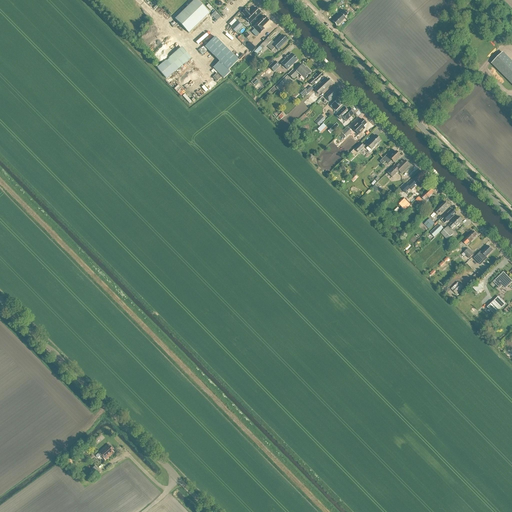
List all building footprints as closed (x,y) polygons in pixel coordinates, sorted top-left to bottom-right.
[(195,0),(175,19),(189,33),(209,14),(195,0)] [(336,5),(343,12),(333,22),(336,26),(339,22),(340,24),(345,19),(344,17),(350,11),(344,5),(340,1),(336,5)] [(223,12),(226,14),(234,4),(232,2),(223,12)] [(242,14),(246,18),(245,19),(250,24),(261,13),(256,8),(250,13),(246,9),(242,14)] [(211,16),(217,21),(221,18),(215,12),(211,16)] [(268,21),(264,16),(253,27),(260,34),(264,30),(262,28),(268,21)] [(237,21),(231,27),(237,33),(243,27),(237,21)] [(249,43),(241,35),(238,39),(245,46),(249,43)] [(288,41),(282,35),(274,43),(272,41),(266,46),(272,51),(275,48),(278,51),(288,41)] [(238,61),(215,37),(205,47),(228,71),(238,61)] [(260,45),(254,51),(257,54),(263,48),(260,45)] [(166,78),(192,59),(183,47),(157,66),(166,78)] [(511,59),(504,51),(492,63),(511,83),(511,59)] [(287,70),(297,60),(291,54),(281,64),(287,70)] [(275,61),(269,67),(274,72),(280,67),(275,61)] [(302,65),(295,72),(292,70),(288,75),(293,80),(298,75),(297,75),(298,74),(304,79),(311,72),(308,69),(307,70),(302,65)] [(259,76),(265,81),(268,78),(263,72),(259,76)] [(320,73),(317,76),(316,75),(312,79),(313,79),(309,83),(312,86),(316,82),(317,83),(320,79),(323,76),(320,73)] [(217,82),(221,78),(217,74),(213,78),(217,82)] [(289,79),(287,76),(279,84),(281,86),(289,79)] [(327,80),(326,79),(314,90),(318,95),(323,91),(331,84),(330,83),(331,82),(328,79),(327,80)] [(306,96),(313,90),(311,87),(304,94),(306,96)] [(334,87),(324,97),(329,102),(339,92),(338,91),(339,91),(336,87),(335,88),(334,87)] [(271,98),(280,107),(286,101),(277,92),(271,98)] [(319,99),(315,94),(311,98),(315,103),(319,99)] [(320,99),(317,102),(323,107),(325,105),(320,99)] [(355,113),(349,108),(346,110),(344,108),(336,116),(340,120),(342,118),(346,122),(355,113)] [(362,119),(355,126),(356,126),(352,129),(355,132),(358,129),(359,130),(366,124),(362,119)] [(326,127),(323,124),(318,130),(320,132),(326,127)] [(352,132),(348,128),(342,134),(346,138),(352,132)] [(373,138),(372,138),(365,144),(368,147),(366,149),(369,152),(371,150),(380,141),(375,136),(373,138)] [(358,153),(364,147),(360,143),(354,149),(357,152),(358,153)] [(395,151),(389,158),(386,155),(379,162),(382,165),(385,162),(388,165),(392,161),(393,163),(400,156),(395,151)] [(404,162),(402,161),(395,168),(394,167),(387,173),(392,178),(398,172),(401,174),(408,167),(407,166),(408,164),(405,161),(404,162)] [(415,179),(414,178),(407,185),(406,184),(401,188),(406,194),(410,189),(412,191),(419,184),(418,183),(422,180),(421,180),(422,179),(419,175),(415,179)] [(430,188),(421,197),(424,201),(428,197),(429,198),(432,195),(434,192),(433,191),(433,190),(432,189),(431,189),(430,188)] [(406,198),(403,201),(408,207),(411,204),(406,198)] [(445,202),(435,212),(438,215),(441,212),(443,213),(446,210),(445,209),(447,207),(447,206),(448,205),(445,202)] [(448,222),(456,214),(452,209),(447,214),(447,213),(443,217),(448,222)] [(458,217),(449,226),(452,229),(456,226),(457,227),(460,224),(459,223),(462,221),(461,219),(460,217),(459,217),(458,217)] [(430,229),(434,225),(429,220),(425,224),(430,229)] [(439,225),(430,233),(435,238),(443,229),(439,225)] [(447,240),(453,234),(447,228),(441,234),(447,240)] [(473,232),(463,242),(467,245),(470,242),(471,243),(474,240),(473,239),(477,235),(476,235),(476,234),(475,232),(474,233),(473,232)] [(481,252),(474,259),(479,264),(485,257),(486,258),(493,251),(488,246),(481,252)] [(464,253),(469,259),(474,255),(469,249),(464,253)] [(481,270),(471,279),(473,281),(475,279),(477,281),(484,274),(481,270)] [(503,273),(494,282),(500,289),(502,286),(505,289),(511,282),(511,281),(508,277),(507,276),(503,273)] [(456,291),(457,290),(459,293),(465,288),(462,285),(461,286),(459,283),(453,288),(456,291)] [(478,284),(473,289),(478,293),(483,288),(478,284)] [(487,308),(495,315),(506,305),(498,297),(487,308)] [(105,460),(113,453),(111,451),(113,449),(110,446),(109,447),(107,445),(98,453),(105,460)] [(96,466),(91,470),(96,476),(101,472),(96,466)]
